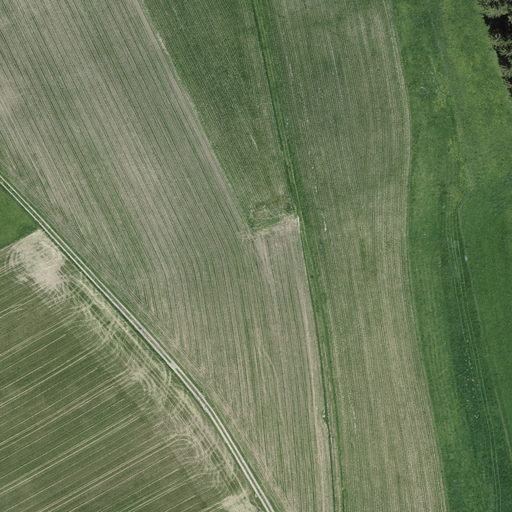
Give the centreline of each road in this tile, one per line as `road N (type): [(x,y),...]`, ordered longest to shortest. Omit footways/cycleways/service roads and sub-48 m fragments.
road 1 (track): [(337,511),(303,237),(254,0)]
road 2 (track): [(270,511),(205,404),(0,180)]
